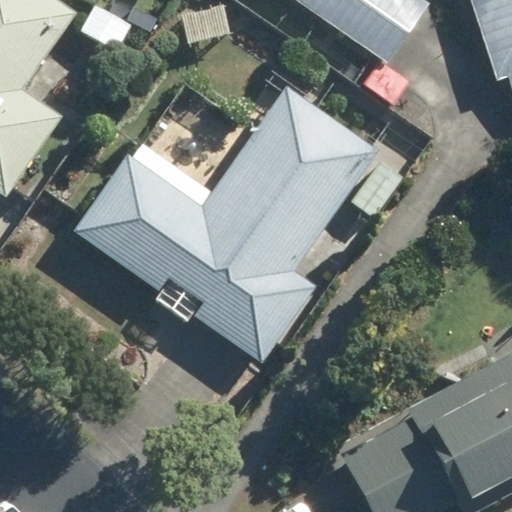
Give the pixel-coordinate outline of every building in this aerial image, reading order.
[(19,97),(72,22),(41,0),(0,0),(0,200),(3,203),(59,125),(19,97)] [(424,13),(405,0),(282,0),(384,70),(424,13)] [(511,0),(462,0),(490,84),(499,80),(511,117),(511,116),(511,0)] [(92,14),(78,38),(116,58),(129,33),(92,14)] [(126,162),(73,238),(153,296),(250,366),(302,290),(279,273),(363,152),(278,92),(198,211),(126,162)] [(378,168),(349,207),(372,226),(402,186),(378,168)] [(511,365),(334,460),(361,511),(439,511),(450,507),(511,474),(511,365)]
